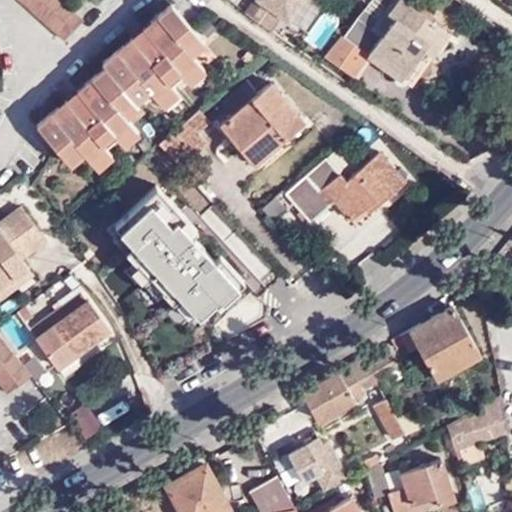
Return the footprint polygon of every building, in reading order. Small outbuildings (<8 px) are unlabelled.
[(83,17),(63,0),(22,0),(64,38),(83,17)] [(254,0),(247,10),(273,28),(284,12),(290,17),(301,0),(254,0)] [(345,35),(327,57),(351,75),(367,55),(401,80),(427,45),(422,41),(425,36),(439,47),(451,31),(436,19),(440,14),(424,3),(420,7),(410,0),(400,0),(392,11),(398,15),(385,33),(375,26),(394,0),(373,0),(346,36),(345,35)] [(148,56),(130,35),(101,60),(104,63),(75,88),(94,110),(82,120),(63,98),(35,121),(69,161),(82,150),(87,157),(103,144),(114,134),(130,121),(123,113),(137,102),(134,99),(147,88),(153,95),(169,82),(180,72),(195,59),(189,52),(202,41),(169,2),(141,26),(159,47),(148,56)] [(141,26),(130,35),(148,56),(159,47),(141,26)] [(195,59),(180,72),(187,81),(202,68),(195,59)] [(246,142),(258,156),(302,118),(271,81),(259,91),(250,79),(224,102),(233,114),(222,122),(242,145),(246,142)] [(169,82),(153,95),(161,103),(176,90),(169,82)] [(75,88),(63,98),(82,120),(94,110),(75,88)] [(214,118),(204,107),(165,140),(164,140),(185,164),(212,141),(203,129),(214,118)] [(130,121),(114,134),(122,142),(137,129),(130,121)] [(103,144),(87,157),(95,165),(110,152),(103,144)] [(349,179),(330,157),(289,192),(313,220),(337,199),(352,218),(367,206),(370,209),(405,180),(381,151),(349,179)] [(237,267),(149,177),(110,218),(188,312),(237,267)] [(284,197),(280,194),(264,208),(268,212),(284,197)] [(292,208),(284,197),(268,212),(278,221),(292,208)] [(0,223),(1,226),(24,253),(48,237),(23,203),(0,219),(0,223)] [(0,287),(31,264),(26,256),(24,253),(1,226),(0,226),(0,287)] [(0,298),(37,272),(31,264),(0,287),(0,298)] [(87,290),(60,309),(65,317),(92,298),(87,290)] [(65,317),(60,309),(33,328),(60,365),(113,325),(92,298),(65,317)] [(479,349),(452,305),(391,338),(396,347),(403,343),(408,352),(420,346),(436,374),(479,349)] [(33,375),(0,332),(0,379),(9,392),(33,375)] [(391,351),(368,364),(376,379),(400,367),(391,351)] [(368,364),(363,355),(301,389),(316,419),(379,384),(376,379),(368,364)] [(479,440),(508,432),(502,392),(447,421),(461,462),(484,455),(479,440)] [(397,442),(409,435),(401,421),(387,398),(376,404),(397,442)] [(401,421),(409,435),(421,429),(416,413),(401,421)] [(366,458),(369,465),(376,461),(373,454),(366,458)] [(402,484),(389,488),(395,511),(403,511),(416,508),(413,501),(434,494),(437,501),(454,495),(440,454),(423,459),(422,456),(402,462),(404,467),(398,470),(402,484)] [(179,511),(219,511),(229,507),(199,455),(174,468),(176,470),(161,478),(179,511)] [(364,468),(374,493),(389,488),(379,459),(376,461),(369,465),(364,468)] [(261,507),(263,511),(295,505),(278,476),(252,490),(261,507)] [(299,511),(295,505),(263,511),(262,511),(360,511),(351,493),(314,511),(299,511)] [(413,501),(416,508),(437,501),(434,494),(413,501)]
